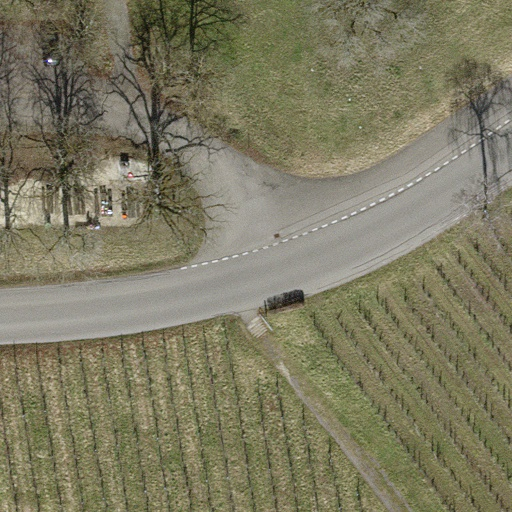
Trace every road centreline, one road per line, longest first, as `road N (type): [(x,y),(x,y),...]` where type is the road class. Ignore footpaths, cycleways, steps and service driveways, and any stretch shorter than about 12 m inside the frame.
road 1 (tertiary): [(511,152),(367,241),(273,276),(131,307),(0,316)]
road 2 (track): [(235,286),(402,511)]
road 3 (track): [(133,105),(242,189),(306,265)]
road 4 (track): [(0,110),(133,105)]
